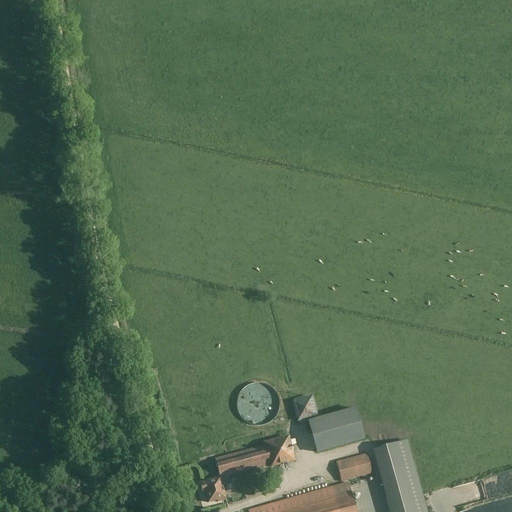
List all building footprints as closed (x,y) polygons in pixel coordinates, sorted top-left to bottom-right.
[(241,404),(241,407),(241,409),(241,412),(242,415),(244,417),(245,420),(247,422),(250,423),(252,425),(254,426),(257,427),(260,427),(263,427),(265,427),(269,426),(271,424),(274,423),(276,421),(277,419),(279,415),(281,409),(281,405),(281,403),(279,397),(275,392),(272,389),(267,387),(264,386),(261,386),(258,386),(255,386),(253,387),(250,388),(248,390),(246,392),(244,394),(243,396),(242,399),(241,401),(241,404)] [(312,397),(291,402),(296,423),(317,418),(312,397)] [(355,408),(307,421),(316,454),(364,441),(355,408)] [(216,458),(214,459),(220,478),(220,482),(229,480),(228,476),(269,466),(270,469),(280,466),(279,465),(286,464),(295,462),(288,436),(284,437),(264,442),(265,446),(226,456),(216,458)] [(427,511),(407,441),(372,451),(388,511),(427,511)] [(367,455),(336,463),(341,482),(364,476),(372,474),(367,455)] [(220,482),(220,478),(199,484),(202,494),(205,493),(208,503),(217,501),(217,503),(225,501),(220,482)] [(355,511),(347,483),(248,511),(247,511),(355,511)]
